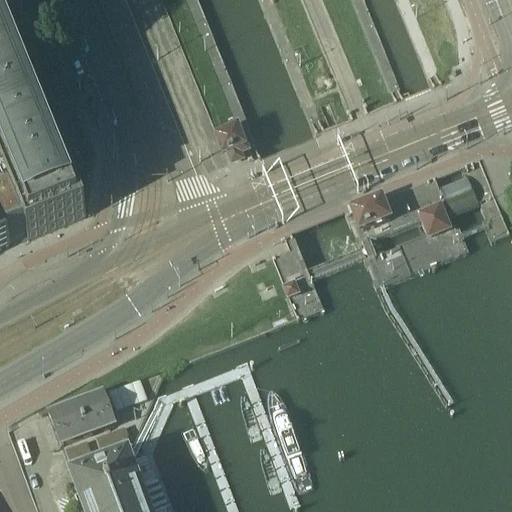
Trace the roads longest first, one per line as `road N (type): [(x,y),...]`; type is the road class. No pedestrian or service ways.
road 1 (secondary): [(203,229),(511,104)]
road 2 (secondary): [(59,0),(121,161),(124,205),(103,265)]
road 3 (secondary): [(0,385),(131,306),(203,229)]
road 4 (secondary): [(203,229),(109,0)]
